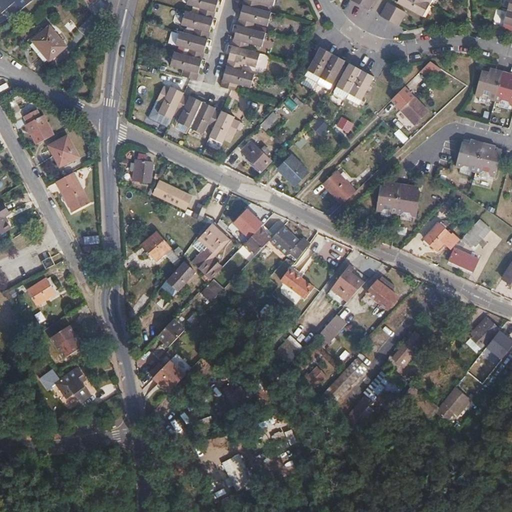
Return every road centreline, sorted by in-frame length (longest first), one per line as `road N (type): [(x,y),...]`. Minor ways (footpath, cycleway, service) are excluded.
road 1 (residential): [(109,123),(511,309)]
road 2 (tertiary): [(139,430),(108,301),(109,123)]
road 3 (residential): [(322,0),(344,27),(374,45),(455,40),(511,53)]
road 4 (residential): [(0,442),(58,445),(139,430)]
road 5 (residential): [(59,231),(0,117)]
road 6 (tertiary): [(109,123),(130,0)]
road 7 (residential): [(0,66),(109,123)]
